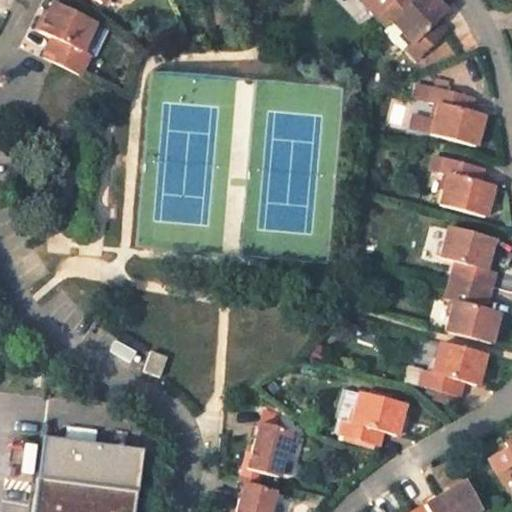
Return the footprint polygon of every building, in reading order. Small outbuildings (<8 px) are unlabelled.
[(357,0),(367,10),(377,0),(357,0)] [(388,22),(411,0),(377,0),(367,10),(384,26),(388,22)] [(446,13),(432,0),(411,0),(388,22),(412,46),(405,51),(415,61),(445,33),(436,23),(446,13)] [(93,25),(51,3),(37,32),(51,39),(42,58),(79,76),(89,57),(80,53),(93,25)] [(471,98),(431,88),(427,102),(437,105),(428,137),(473,149),(482,115),(467,112),(471,98)] [(481,169),(440,158),(436,175),(446,177),(438,207),(484,219),(493,187),(478,183),(481,169)] [(493,240),(446,228),(438,260),(453,264),(450,277),(470,283),(489,288),(493,272),(484,270),(493,240)] [(470,283),(450,277),(447,286),(467,292),(470,283)] [(489,288),(470,283),(467,292),(487,297),(489,288)] [(452,303),(444,333),(489,346),(498,313),(483,309),(487,297),(467,292),(447,286),(443,301),(452,303)] [(421,373),(417,387),(433,391),(457,398),(460,384),(475,388),(484,357),(438,343),(429,375),(421,373)] [(167,358),(149,351),(142,373),(160,379),(167,358)] [(403,405),(358,393),(344,390),(336,421),(340,422),(336,437),(377,448),(380,434),(396,437),(403,405)] [(430,401),(455,407),(457,398),(433,391),(430,401)] [(287,432),(257,425),(245,471),(276,478),(287,432)] [(141,511),(147,449),(41,436),(42,493),(40,511),(141,511)] [(511,438),(503,443),(511,458),(511,438)] [(462,483),(422,506),(425,511),(476,511),(479,510),(462,483)] [(267,511),(272,491),(242,484),(234,511),(267,511)]
